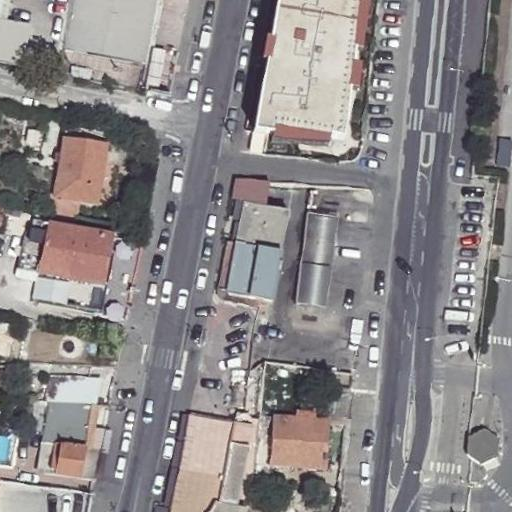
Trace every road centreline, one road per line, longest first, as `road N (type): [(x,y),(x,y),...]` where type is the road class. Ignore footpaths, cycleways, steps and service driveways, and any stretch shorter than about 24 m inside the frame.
road 1 (secondary): [(198,164),(131,511)]
road 2 (residential): [(408,181),(376,511)]
road 3 (residential): [(400,511),(422,426),(437,183)]
road 4 (unclassified): [(408,181),(198,164)]
road 5 (residential): [(0,82),(206,123)]
road 6 (residential): [(438,0),(408,181)]
road 7 (residential): [(437,183),(448,0)]
road 8 (secondary): [(229,0),(206,123)]
